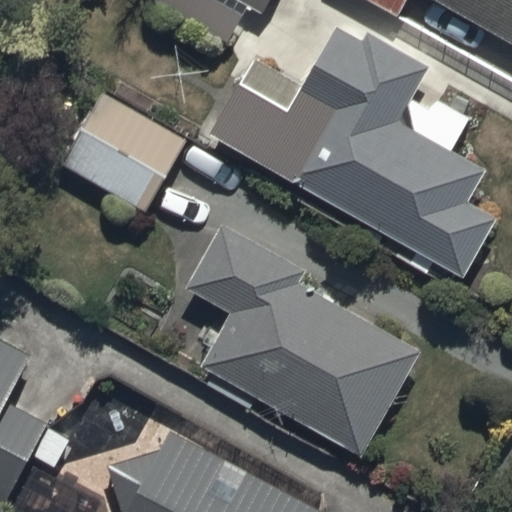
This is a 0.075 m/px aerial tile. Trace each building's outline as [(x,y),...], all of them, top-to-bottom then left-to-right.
[(374,0),(397,13),(403,0),(374,0)] [(511,0),(447,0),(511,36),(511,0)] [(259,49),(216,126),(467,267),(499,209),(470,193),(490,158),(457,139),(474,108),(438,88),(433,98),(414,87),(430,58),(371,25),(367,33),(337,16),(304,74),(259,49)] [(187,133),(87,73),(45,143),(144,203),(187,133)] [(237,304),(203,358),(217,367),(210,379),(253,405),(262,389),(362,450),(425,346),(303,272),(309,262),(229,213),(191,276),(237,304)] [(36,350),(0,330),(0,495),(4,497),(50,415),(11,394),(36,350)] [(329,511),(333,506),(175,423),(158,442),(110,456),(126,511),(128,511),(329,511)]
